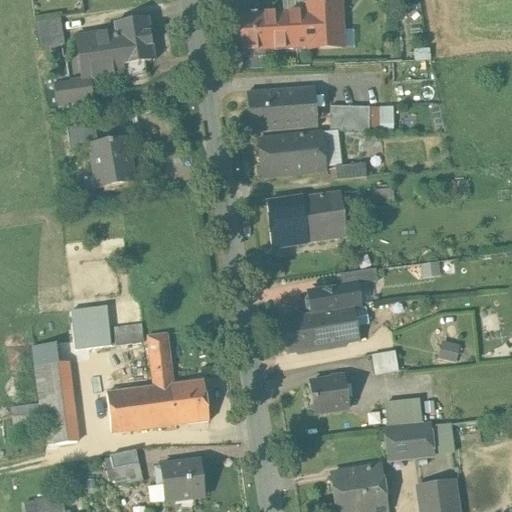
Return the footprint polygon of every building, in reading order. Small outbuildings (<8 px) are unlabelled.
[(340,2),(306,4),(306,10),(308,47),(308,48),(342,46),(340,2)] [(306,10),(237,14),(241,50),(308,47),(306,10)] [(148,17),(114,22),(116,31),(76,37),(82,78),(122,73),(123,72),(121,64),(144,61),(155,60),(155,59),(154,59),(148,17)] [(60,18),(35,21),(38,47),(64,43),(60,18)] [(144,61),(121,64),(123,72),(122,73),(122,77),(146,74),(144,61)] [(75,80),(55,83),(58,103),(92,98),(89,84),(76,86),(75,80)] [(318,85),(245,91),(248,132),(321,126),(318,85)] [(368,106),(330,105),(330,130),(368,131),(368,128),(368,106)] [(389,105),(380,106),(380,124),(390,123),(389,105)] [(368,106),(368,128),(380,128),(380,124),(380,106),(368,106)] [(93,124),(68,127),(71,149),(89,147),(89,146),(96,145),(93,124)] [(320,133),(260,138),(263,176),(323,172),(320,133)] [(96,145),(89,146),(89,147),(96,189),(133,183),(126,140),(96,145)] [(363,162),(332,165),(333,179),(364,176),(363,162)] [(390,187),(369,189),(370,202),(391,200),(390,187)] [(342,193),(303,197),(308,243),(347,239),(342,193)] [(303,197),(266,202),(271,248),(308,243),(303,197)] [(375,269),(339,275),(341,287),(355,284),(356,285),(377,281),(375,269)] [(341,287),(308,292),(309,295),(305,300),(307,308),(312,311),(312,314),(353,307),(353,308),(359,306),(356,285),(355,284),(341,287)] [(103,307),(70,311),(72,333),(106,328),(103,307)] [(312,314),(280,320),(287,355),(359,342),(356,326),(368,324),(365,308),(353,310),(353,308),(353,307),(312,314)] [(106,328),(72,333),(75,352),(144,342),(142,324),(106,328)] [(167,335),(147,337),(152,387),(153,387),(172,385),(167,335)] [(55,343),(32,345),(34,366),(57,364),(55,343)] [(457,361),(460,346),(443,343),(439,357),(457,361)] [(397,350),(372,354),(375,374),(400,370),(397,350)] [(57,364),(34,366),(38,403),(71,400),(67,363),(57,364)] [(332,380),(311,383),(314,413),(348,410),(344,377),(332,379),(332,380)] [(172,385),(153,387),(158,428),(207,422),(203,382),(172,385)] [(152,387),(105,393),(110,434),(158,428),(153,387),(152,387)] [(71,400),(38,403),(40,423),(43,446),(75,442),(71,400)] [(38,403),(7,407),(9,426),(40,423),(38,403)] [(478,422),(435,427),(437,438),(480,433),(478,422)] [(429,426),(384,431),(388,461),(433,456),(429,426)] [(135,450),(110,456),(112,470),(138,464),(135,450)] [(200,461),(160,466),(162,486),(152,487),(150,490),(151,500),(154,503),(204,497),(200,461)] [(138,464),(112,470),(116,486),(142,481),(138,464)] [(379,467),(331,475),(336,511),(383,511),(386,511),(379,467)] [(456,511),(452,482),(419,487),(422,511),(456,511)] [(60,511),(58,497),(35,500),(36,511),(60,511)] [(36,511),(35,500),(20,501),(21,511),(36,511)]
